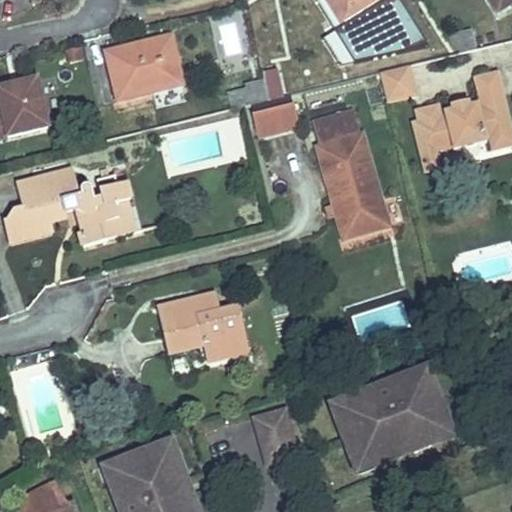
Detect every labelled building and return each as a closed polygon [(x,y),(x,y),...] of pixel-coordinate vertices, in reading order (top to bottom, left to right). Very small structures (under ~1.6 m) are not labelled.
[(327,0),(343,26),(385,0),(327,0)] [(511,0),(488,0),(497,14),(511,4),(511,0)] [(222,55),(240,53),(235,15),(217,17),(222,55)] [(449,37),(461,55),(477,51),(471,32),(449,37)] [(172,44),(170,38),(145,44),(146,50),(172,44)] [(145,44),(105,55),(117,103),(182,86),(172,44),(146,50),(145,44)] [(412,98),(405,69),(382,74),(388,104),(412,98)] [(277,70),(263,74),(264,80),(268,101),(284,97),(277,70)] [(479,106),(469,108),(453,112),(446,113),(446,116),(440,118),(438,107),(415,112),(418,123),(413,124),(421,157),(438,153),(454,149),(455,151),(488,143),(487,140),(491,140),(494,152),(511,148),(511,125),(499,74),(475,80),(483,108),(479,109),(479,106)] [(256,104),(268,101),(264,80),(252,83),(252,87),(256,104)] [(0,140),(48,129),(37,81),(19,86),(20,92),(0,96),(0,140)] [(19,86),(0,90),(0,96),(20,92),(19,86)] [(232,110),(245,107),(256,104),(252,87),(228,93),(232,110)] [(452,107),(453,112),(469,108),(468,103),(452,107)] [(293,107),(255,115),(260,137),(298,128),(293,107)] [(318,149),(335,207),(339,219),(345,240),(390,227),(363,136),(361,136),(353,111),(315,122),(322,147),(318,149)] [(230,159),(245,156),(239,119),(224,121),(230,159)] [(438,153),(421,157),(425,174),(443,170),(438,153)] [(91,225),(83,226),(86,238),(82,239),(84,248),(124,238),(116,206),(133,202),(129,186),(118,188),(116,180),(111,180),(110,173),(103,175),(105,183),(99,184),(104,200),(96,202),(93,192),(93,191),(91,189),(88,188),(86,189),(83,190),(82,192),(83,199),(81,200),(75,172),(17,186),(23,210),(14,212),(5,224),(10,243),(54,232),(52,224),(68,220),(66,214),(75,212),(79,214),(89,217),(91,225)] [(116,206),(124,238),(140,234),(133,202),(116,206)] [(339,219),(335,207),(328,209),(331,221),(339,219)] [(91,225),(89,217),(79,214),(83,226),(91,225)] [(220,315),(215,295),(195,300),(200,320),(220,315)] [(205,346),(209,363),(236,357),(250,353),(239,310),(220,315),(200,320),(195,300),(158,309),(170,355),(205,346)] [(250,353),(236,357),(241,374),(254,371),(250,353)] [(429,369),(414,375),(417,383),(432,377),(429,369)] [(376,389),(349,399),(352,408),(337,413),(356,463),(372,457),(375,465),(400,455),(397,447),(409,443),(412,451),(428,445),(424,434),(450,424),(432,377),(417,383),(414,375),(387,385),(389,390),(378,394),(376,389)] [(349,399),(334,405),(337,413),(352,408),(349,399)] [(288,409),(256,418),(269,465),(301,456),(288,409)] [(450,424),(424,434),(428,445),(454,435),(450,424)] [(173,442),(164,446),(170,461),(179,458),(173,442)] [(409,443),(397,447),(400,455),(412,451),(409,443)] [(164,446),(115,464),(121,480),(112,483),(122,510),(127,508),(128,511),(197,511),(199,511),(193,495),(184,499),(180,487),(188,484),(179,458),(170,461),(164,446)] [(37,457),(41,469),(52,466),(49,454),(37,457)] [(372,457),(356,463),(359,471),(375,465),(372,457)] [(115,464),(106,468),(112,483),(121,480),(115,464)] [(9,508),(10,511),(77,511),(76,503),(70,506),(57,482),(9,508)] [(188,484),(180,487),(184,499),(193,495),(188,484)]
